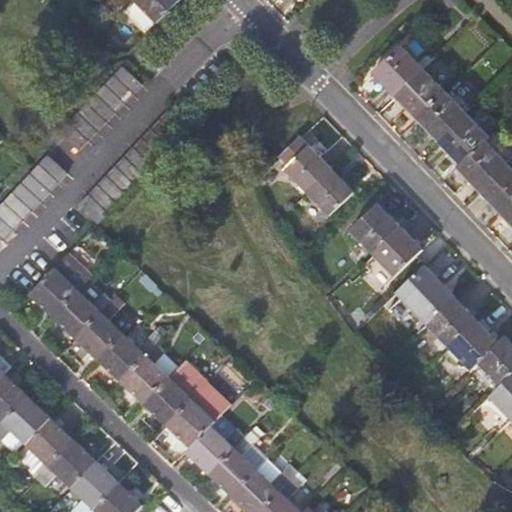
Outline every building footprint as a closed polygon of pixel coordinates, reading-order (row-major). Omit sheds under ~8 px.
[(124,0),(115,9),(137,31),(169,0),(124,0)] [(364,71),(386,94),(414,66),(392,43),(364,71)] [(115,61),(106,70),(126,89),(135,79),(115,61)] [(386,94),(408,117),(436,89),(414,66),(386,94)] [(117,98),(126,89),(106,70),(97,80),(117,98)] [(107,108),(117,98),(97,80),(88,89),(107,108)] [(98,118),(107,108),(88,89),(79,99),(98,118)] [(408,117),(430,140),(459,112),(436,89),(408,117)] [(88,128),(98,118),(79,99),(69,109),(88,128)] [(161,104),(152,113),(171,133),(181,123),(161,104)] [(79,137),(88,128),(69,109),(60,119),(79,137)] [(430,140),(452,163),(478,139),(481,135),(459,112),(430,140)] [(163,142),(171,133),(152,113),(143,123),(163,142)] [(71,147),(79,137),(60,119),(51,128),(71,147)] [(153,151),(163,142),(143,123),(134,132),(153,151)] [(134,132),(124,143),(143,162),(153,151),(134,132)] [(449,166),(471,189),(500,162),(493,155),(500,149),(484,132),(481,135),(478,139),(452,163),(449,166)] [(278,168),(301,193),(326,169),(303,145),(294,136),(273,156),(282,165),(278,168)] [(124,143),(114,153),(134,172),(143,162),(124,143)] [(493,155),(500,162),(506,155),(500,149),(493,155)] [(37,150),(29,159),(48,177),(56,168),(37,150)] [(124,182),(134,172),(114,153),(105,163),(124,182)] [(48,177),(29,159),(20,168),(39,186),(48,177)] [(471,189),(493,212),(511,193),(511,174),(500,162),(471,189)] [(116,190),(124,182),(105,163),(96,171),(116,190)] [(39,186),(20,168),(10,178),(30,196),(39,186)] [(349,192),(326,169),(301,193),(324,216),(349,192)] [(107,200),(116,190),(96,171),(87,181),(107,200)] [(30,196),(10,178),(1,187),(21,206),(30,196)] [(99,209),(107,200),(87,181),(79,190),(99,209)] [(21,206),(1,187),(0,188),(0,203),(12,215),(21,206)] [(91,217),(99,209),(79,190),(71,198),(91,217)] [(511,193),(493,212),(511,231),(511,193)] [(0,203),(0,223),(2,225),(12,215),(0,203)] [(346,230),(369,253),(395,227),(373,204),(346,230)] [(418,251),(395,227),(369,253),(391,277),(418,251)] [(66,257),(58,250),(23,287),(46,310),(72,283),(56,268),(66,257)] [(401,300),(424,324),(450,298),(428,275),(401,300)] [(87,297),(72,283),(46,310),(69,331),(105,294),(98,288),(87,297)] [(112,301),(105,294),(69,331),(92,353),(117,326),(103,312),(112,301)] [(424,324),(446,347),(472,321),(450,298),(424,324)] [(446,347),(468,369),(474,362),(495,343),(472,321),(446,347)] [(114,375),(150,337),(157,330),(150,324),(143,331),(133,342),(117,326),(92,353),(114,375)] [(158,346),(150,337),(114,375),(137,396),(162,369),(172,360),(158,347),(158,346)] [(474,362),(500,389),(511,377),(511,347),(502,337),(495,343),(474,362)] [(0,415),(24,391),(1,369),(0,370),(0,415)] [(179,386),(162,369),(137,396),(160,419),(196,382),(188,375),(179,386)] [(511,416),(511,377),(500,389),(489,400),(482,406),(478,410),(495,427),(499,424),(502,427),(509,420),(511,416)] [(204,389),(196,382),(160,419),(183,441),(203,420),(209,414),(194,400),(204,389)] [(0,431),(7,425),(21,438),(47,412),(24,391),(0,415),(0,431)] [(11,449),(33,471),(69,433),(47,412),(21,438),(11,449)] [(219,435),(203,420),(183,441),(179,446),(202,468),(237,431),(230,425),(219,435)] [(245,439),(237,431),(202,468),(225,489),(249,463),(235,449),(245,439)] [(52,468),(67,482),(92,456),(69,433),(33,471),(41,478),(52,468)] [(72,508),(76,511),(81,511),(115,477),(92,456),(67,482),(82,496),(72,508)] [(268,475),(252,460),(249,463),(225,489),(248,511),(282,475),(275,468),(268,475)] [(290,483),(282,475),(248,511),(247,511),(291,511),(295,508),(280,493),(290,483)] [(96,511),(97,511),(126,511),(138,500),(115,477),(81,511),(96,511)] [(320,511),(313,511),(301,501),(295,508),(291,511),(335,511),(328,505),(320,511)]
